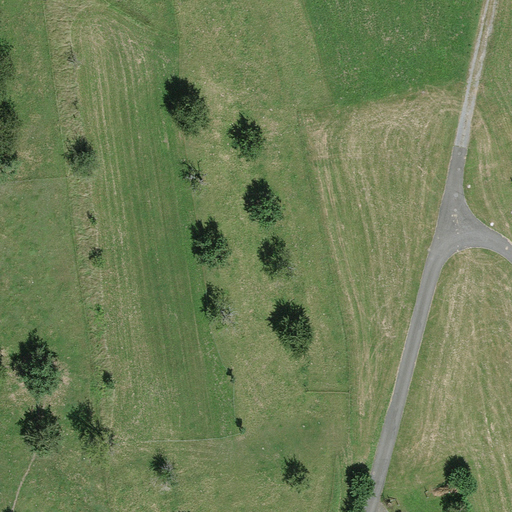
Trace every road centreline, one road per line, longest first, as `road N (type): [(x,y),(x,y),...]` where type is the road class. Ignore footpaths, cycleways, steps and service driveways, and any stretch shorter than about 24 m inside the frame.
road 1 (residential): [(362,511),(436,249),(455,231),(489,234),(511,255)]
road 2 (track): [(436,249),(489,0)]
